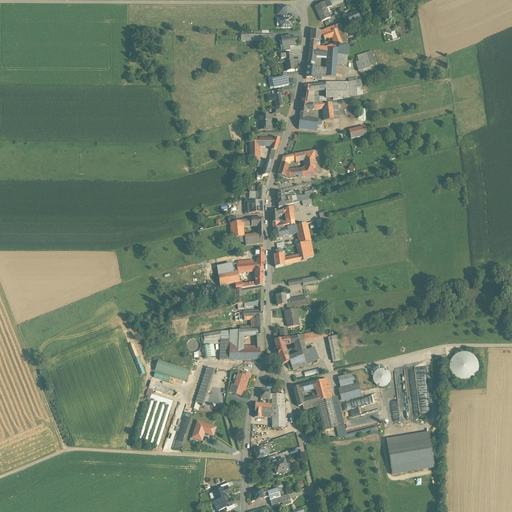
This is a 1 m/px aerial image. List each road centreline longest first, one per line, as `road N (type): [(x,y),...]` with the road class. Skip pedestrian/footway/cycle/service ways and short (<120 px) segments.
road 1 (unclassified): [(313,0),(302,2),(301,82),(271,189),(268,352)]
road 2 (track): [(0,1),(302,0)]
road 3 (track): [(246,455),(69,449),(0,477)]
road 4 (unclassified): [(511,345),(443,345),(288,386)]
road 5 (track): [(64,451),(0,286)]
road 6 (unclassified): [(260,375),(242,511)]
road 7 (residential): [(318,511),(288,386)]
